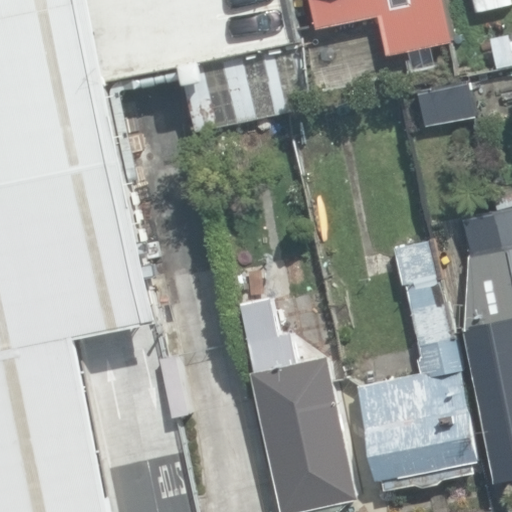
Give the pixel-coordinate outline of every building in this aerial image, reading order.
[(294,30),(287,0),(0,0),(0,511),(126,511),(90,333),(174,316),(123,65),(294,30)] [(314,0),(321,30),(383,17),(391,52),(454,39),(445,0),(314,0)] [(500,69),(511,66),(511,34),(494,38),(500,69)] [(186,66),(200,131),(314,107),(300,42),(186,66)] [(423,91),(430,126),(479,115),(471,80),(423,91)] [(511,207),(503,209),(511,253),(511,207)] [(511,477),(511,253),(503,209),(467,216),(475,252),(467,329),(499,480),(511,477)] [(388,477),(390,489),(420,484),(426,486),(444,482),(448,478),(479,472),(477,461),(484,460),(473,406),(472,406),(465,367),(463,368),(457,336),(437,238),(399,246),(407,285),(413,284),(427,356),(423,357),(426,373),(364,385),(383,479),(388,477)] [(256,370),(286,511),(295,511),(362,498),(332,354),(303,360),(297,330),(282,333),(274,296),(247,302),(261,369),(256,370)]
